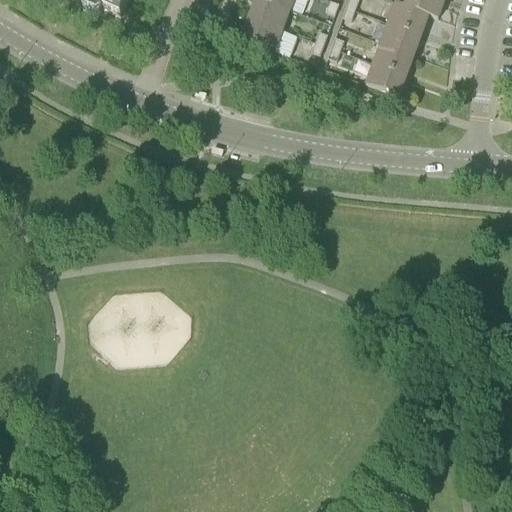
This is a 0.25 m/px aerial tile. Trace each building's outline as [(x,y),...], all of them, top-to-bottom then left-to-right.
[(76,0),(121,20),(129,0),(76,0)] [(294,0),(256,0),(256,3),(289,15),(294,0)] [(438,22),(445,2),(439,0),(408,0),(405,9),(404,11),(428,20),(429,19),(438,22)] [(346,12),(354,15),(358,5),(349,2),(346,12)] [(289,15),(256,3),(249,23),(282,35),(289,15)] [(330,4),(326,14),(334,17),(338,7),(330,4)] [(388,27),(421,40),(428,20),(404,11),(405,9),(396,5),(388,27)] [(350,25),(354,15),(346,12),(342,22),(350,25)] [(282,35),(249,23),(241,43),(275,55),(282,35)] [(381,48),(414,60),(421,40),(388,27),(381,48)] [(315,47),(322,50),(326,39),(318,37),(315,47)] [(331,53),(339,55),(343,45),(335,42),(331,53)] [(322,50),(315,47),(311,57),(319,59),(322,50)] [(373,68),(406,80),(414,60),(381,48),(373,68)] [(339,55),(331,53),(327,63),(335,65),(339,55)] [(399,100),(406,80),(373,68),(366,88),(399,100)]
